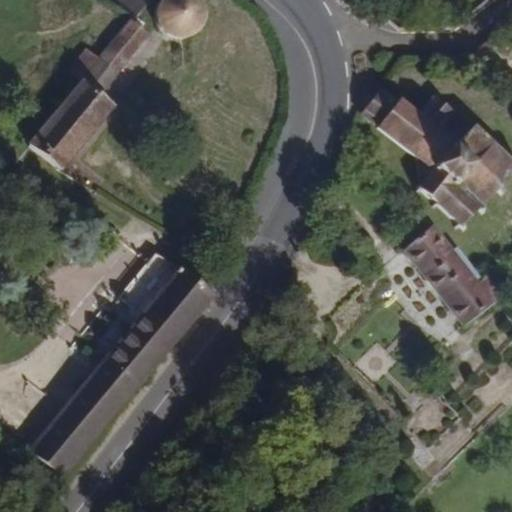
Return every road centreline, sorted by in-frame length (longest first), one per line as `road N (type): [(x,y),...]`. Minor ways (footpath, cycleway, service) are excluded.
road 1 (secondary): [(75,511),(285,222),(330,123),(330,55)]
road 2 (residential): [(330,55),(373,41),(464,39),(511,3)]
